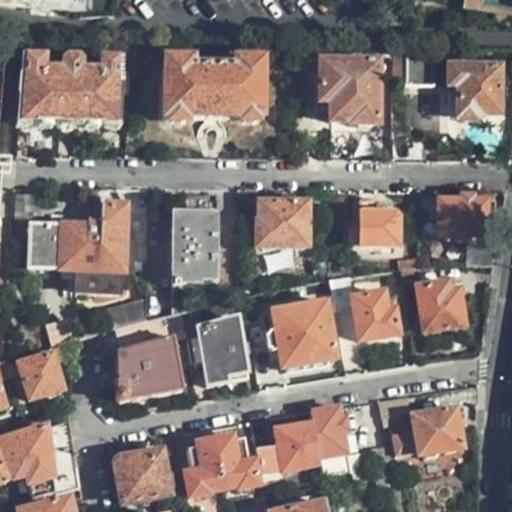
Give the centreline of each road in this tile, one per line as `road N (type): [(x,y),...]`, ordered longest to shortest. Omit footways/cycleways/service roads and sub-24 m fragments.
road 1 (residential): [(99,511),(87,436),(498,359)]
road 2 (residential): [(46,178),(511,177)]
